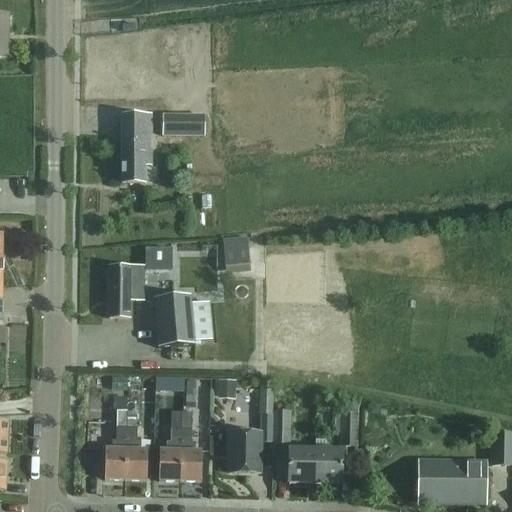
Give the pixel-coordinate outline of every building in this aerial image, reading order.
[(0,56),(8,57),(9,17),(0,16),(0,56)] [(133,21),(121,21),(122,29),(134,29),(133,21)] [(122,117),(121,185),(144,185),(144,167),(151,167),(151,117),(122,117)] [(203,138),(204,118),(163,118),(163,138),(203,138)] [(224,269),(249,267),(246,239),(222,241),(224,269)] [(212,245),(185,248),(187,262),(213,259),(212,245)] [(171,251),(146,251),(146,271),(171,271),(171,251)] [(144,303),(144,270),(109,270),(108,321),(130,321),(130,303),(144,303)] [(189,298),(153,301),(157,350),(193,347),(193,343),(211,341),(208,305),(190,307),(189,298)] [(120,383),(120,369),(105,370),(105,383),(120,383)] [(184,380),(172,380),(172,395),(184,395),(184,380)] [(186,381),(185,407),(195,408),(196,381),(186,381)] [(219,383),(218,399),(234,400),(235,383),(219,383)] [(259,416),(272,416),(273,385),(260,385),(259,416)] [(114,400),(114,412),(127,412),(127,400),(114,400)] [(125,483),(127,414),(117,414),(116,443),(112,443),(112,452),(105,452),(104,483),(125,483)] [(137,414),(127,414),(125,483),(146,484),(147,453),(140,453),(140,444),(136,444),(137,414)] [(274,414),(273,447),(290,448),(291,414),(274,414)] [(180,485),(182,415),(171,415),(170,445),(166,445),(166,454),(159,454),(158,484),(180,485)] [(192,416),(182,415),(180,485),(201,486),(202,455),(195,455),(195,446),(191,445),(192,416)] [(358,416),(341,416),(340,449),(357,449),(358,416)] [(261,436),(229,435),(228,476),(260,477),(261,436)] [(511,437),(491,437),(491,468),(511,468),(511,437)] [(314,488),(315,453),(289,452),(288,487),(314,488)] [(341,488),(342,453),(315,453),(314,488),(341,488)] [(422,484),(430,484),(429,505),(484,505),(484,466),(437,466),(433,463),(427,463),(423,466),(420,471),(420,476),(422,481),(422,484)]
